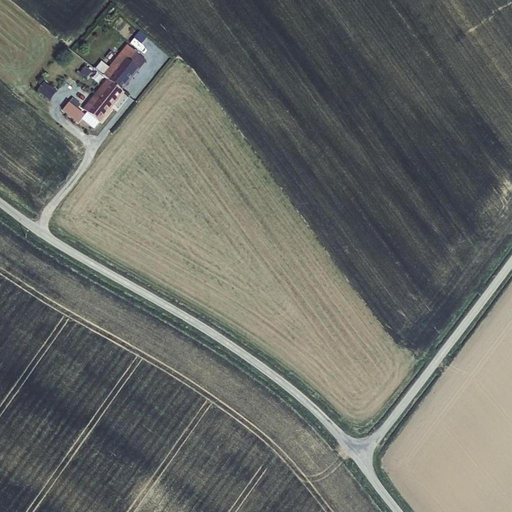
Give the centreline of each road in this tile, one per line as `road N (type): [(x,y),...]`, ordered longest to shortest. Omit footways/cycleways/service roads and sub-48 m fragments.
road 1 (unclassified): [(35,228),(278,377),(354,452)]
road 2 (unclassified): [(354,452),(379,433),(511,261)]
